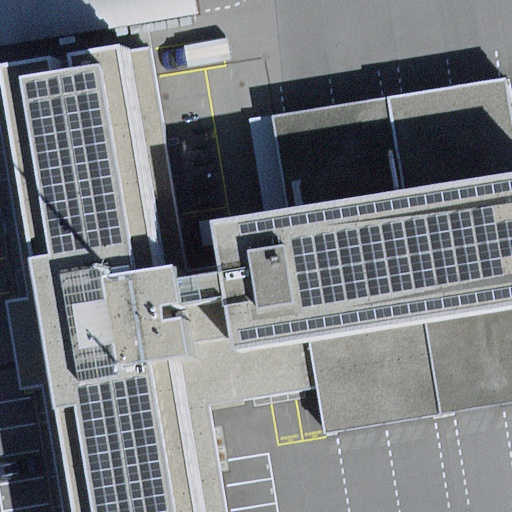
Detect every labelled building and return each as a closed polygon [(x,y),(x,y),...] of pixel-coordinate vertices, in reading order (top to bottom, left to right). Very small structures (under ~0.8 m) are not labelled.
[(194,0),(0,0),(0,44),(197,12),(194,0)] [(141,46),(120,50),(157,272),(177,269),(141,46)] [(51,61),(1,69),(38,299),(53,385),(73,511),(197,511),(172,358),(315,334),(324,385),(332,435),(511,405),(511,103),(508,77),(272,115),(287,212),(215,224),(223,274),(179,281),(177,269),(157,272),(120,50),(72,58),(74,70),(54,74),(51,61)] [(53,385),(38,299),(6,304),(20,390),(53,385)] [(224,511),(207,405),(324,385),(315,334),(172,358),(197,511),(224,511)]
